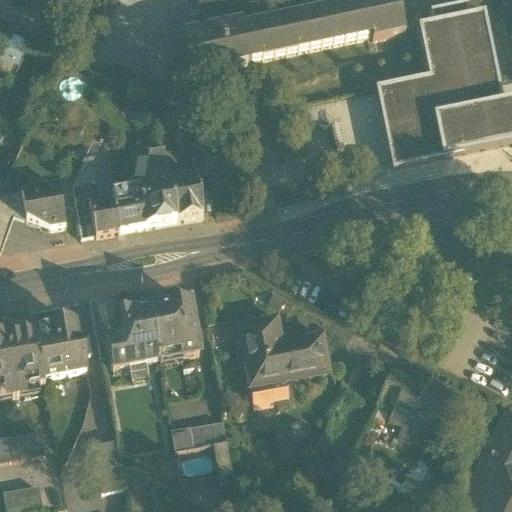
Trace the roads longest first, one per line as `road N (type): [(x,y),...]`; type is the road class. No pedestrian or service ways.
road 1 (secondary): [(429,210),(0,289)]
road 2 (residential): [(429,210),(448,266),(511,297)]
